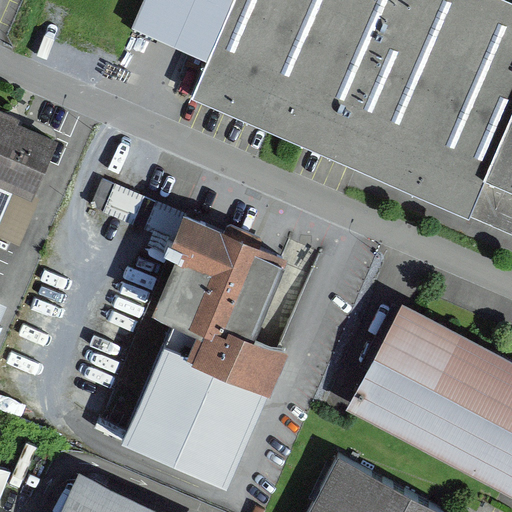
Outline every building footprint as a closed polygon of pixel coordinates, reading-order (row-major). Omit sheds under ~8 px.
[(511,17),(470,0),(228,0),(181,113),(511,252),(511,17)] [(0,203),(25,214),(50,153),(0,132),(0,203)] [(105,170),(92,204),(136,221),(150,187),(105,170)] [(172,303),(119,425),(225,471),(319,252),(214,207),(183,194),(164,237),(176,242),(153,295),(172,303)] [(511,486),(511,349),(402,290),(345,396),(511,486)] [(473,511),(338,441),(300,511),(473,511)] [(130,511),(74,486),(61,511),(130,511)]
